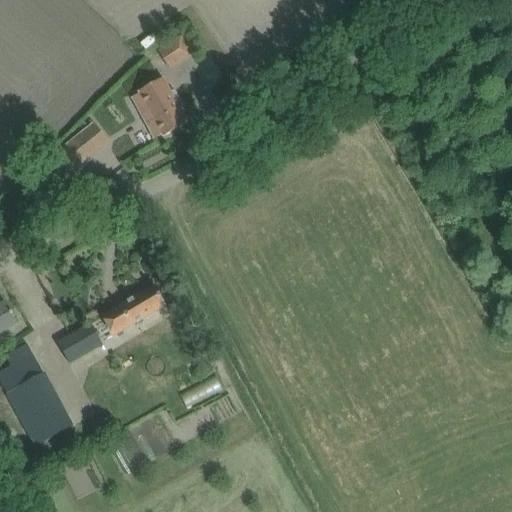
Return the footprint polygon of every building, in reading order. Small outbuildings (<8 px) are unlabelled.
[(207,47),(196,27),(170,40),(181,61),(207,47)] [(170,92),(163,79),(138,92),(139,94),(132,98),(154,139),(162,135),(163,137),(187,124),(180,110),(183,106),(175,92),(170,92)] [(66,147),(80,165),(108,143),(94,124),(66,147)] [(74,194),(64,200),(72,214),(82,208),(74,194)] [(103,317),(115,336),(166,306),(154,286),(103,317)] [(0,333),(17,324),(12,314),(13,314),(11,311),(10,312),(4,302),(0,304),(0,333)] [(69,363),(102,344),(90,324),(57,344),(69,363)] [(0,372),(0,381),(35,448),(72,428),(28,345),(6,356),(12,366),(0,372)] [(230,372),(194,387),(199,398),(234,384),(230,372)]
